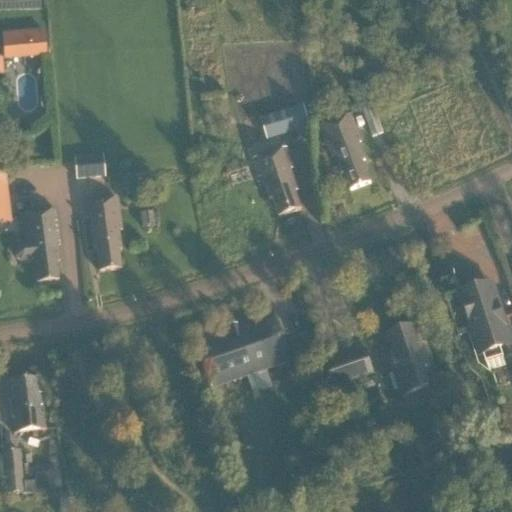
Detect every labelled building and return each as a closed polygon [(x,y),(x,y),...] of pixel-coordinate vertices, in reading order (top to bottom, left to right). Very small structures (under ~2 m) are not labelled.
[(217,36),(218,13),(196,13),(196,36),(217,36)] [(42,32),(1,35),(3,60),(45,56),(42,32)] [(260,119),(267,142),(310,129),(303,107),(260,119)] [(383,134),(373,107),(361,112),(371,138),(383,134)] [(358,144),(361,143),(351,116),(319,129),(331,159),(334,157),(341,176),(344,175),(350,192),(370,185),(362,163),(365,162),(358,144)] [(293,171),(286,150),(253,161),(259,179),(262,179),(270,203),(273,202),(279,219),(301,212),(295,194),(298,193),(290,172),(293,171)] [(73,160),(75,181),(103,179),(102,158),(73,160)] [(4,177),(0,177),(0,225),(10,224),(4,177)] [(144,184),(125,184),(126,196),(144,196),(144,184)] [(121,232),(120,225),(117,200),(83,204),(87,233),(90,232),(92,251),(95,251),(98,274),(119,271),(117,252),(120,252),(118,232),(121,232)] [(33,262),(36,285),(57,283),(55,264),(58,263),(55,244),(58,243),(54,211),(21,216),(24,244),(27,244),(28,245),(18,246),(15,251),(16,258),(20,262),(30,261),(30,262),(33,262)] [(141,229),(154,227),(152,214),(139,215),(141,229)] [(490,286),(469,293),(461,295),(462,297),(446,302),(457,334),(472,328),(482,358),(501,352),(504,361),(511,358),(511,348),(490,286)] [(224,332),(225,336),(194,347),(207,385),(284,358),(270,320),(239,331),(238,327),(224,332)] [(421,349),(414,330),(384,341),(395,375),(390,377),(395,392),(400,390),(403,398),(438,386),(425,348),(421,349)] [(324,366),(333,389),(373,375),(365,351),(324,366)] [(44,396),(37,397),(36,383),(10,385),(13,405),(9,405),(13,438),(48,434),(44,396)] [(22,483),(19,452),(0,454),(5,497),(34,494),(33,482),(22,483)]
